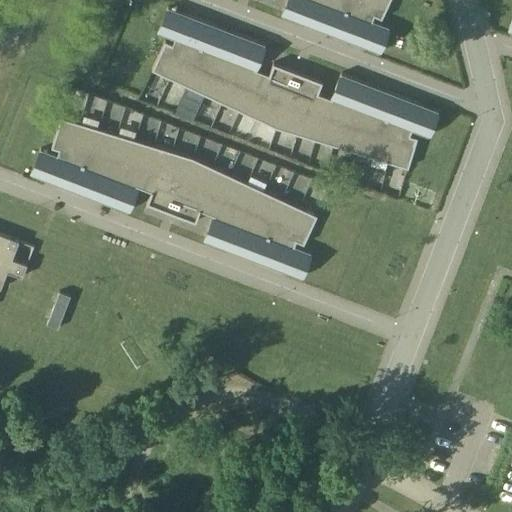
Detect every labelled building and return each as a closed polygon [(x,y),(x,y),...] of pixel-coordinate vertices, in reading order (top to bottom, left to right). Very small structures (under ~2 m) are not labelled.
[(287,0),(282,14),(379,52),(389,26),(373,20),(375,15),(382,18),(390,0),(287,0)] [(265,43),(168,6),(158,32),(175,38),(173,43),(165,40),(152,69),(277,127),(408,167),(418,137),(410,134),(412,129),(428,135),(438,110),(341,72),(332,98),(318,93),(323,81),(273,62),(269,73),(256,68),(265,43)] [(57,154),(41,147),(31,173),(128,211),(138,186),(151,191),(147,202),(196,221),(200,210),(214,215),(204,240),(301,277),(311,251),(295,245),(297,240),(304,243),(317,214),(193,156),(61,116),(51,146),(59,149),(57,154)] [(0,287),(1,288),(7,270),(22,276),(27,263),(12,257),(19,240),(0,232),(0,287)] [(71,295),(59,290),(47,323),(58,327),(71,295)]
